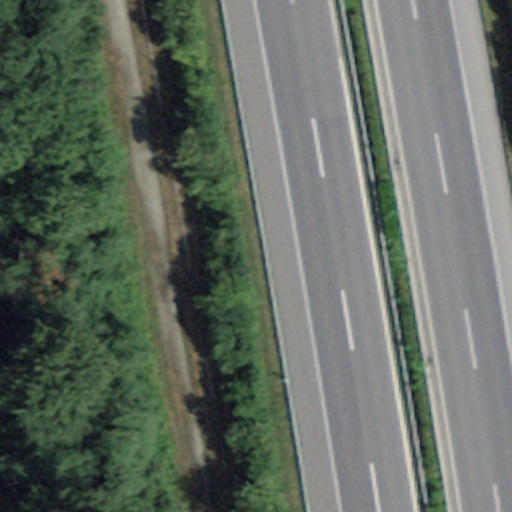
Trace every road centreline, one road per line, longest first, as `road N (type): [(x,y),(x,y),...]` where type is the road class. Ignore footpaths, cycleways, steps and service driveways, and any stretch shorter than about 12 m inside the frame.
road 1 (track): [(118,0),(216,511)]
road 2 (motorway): [(491,511),(403,0)]
road 3 (motorway): [(284,0),(369,511)]
